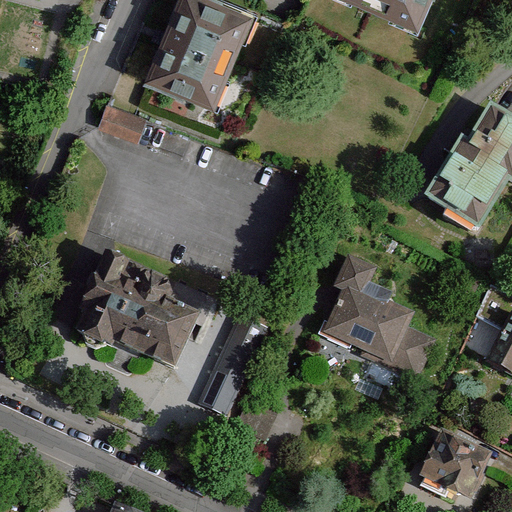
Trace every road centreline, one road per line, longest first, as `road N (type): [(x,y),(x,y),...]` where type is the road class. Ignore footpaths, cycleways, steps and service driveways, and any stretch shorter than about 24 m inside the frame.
road 1 (residential): [(0,418),(196,511)]
road 2 (residential): [(70,118),(122,0)]
